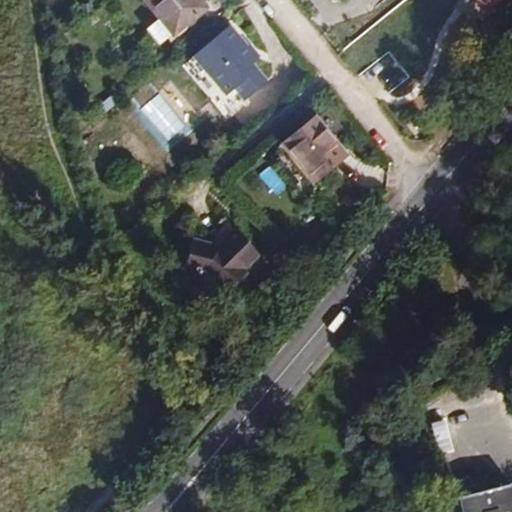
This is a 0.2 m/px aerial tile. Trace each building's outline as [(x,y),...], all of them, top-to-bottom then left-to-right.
[(144,0),(159,18),(173,35),(207,7),(201,0),(144,0)] [(475,0),(486,13),(502,0),(475,0)] [(161,44),(173,35),(159,18),(148,28),(161,44)] [(235,88),(245,99),(268,79),(252,62),(258,57),(230,24),(184,65),(217,103),(223,98),(235,88)] [(478,65),(467,55),(457,65),(468,76),(478,65)] [(233,109),(245,99),(235,88),(223,98),(233,109)] [(316,118),(283,145),(313,182),(346,155),(316,118)] [(219,247),(236,230),(226,220),(208,244),(219,247)] [(259,254),(236,230),(219,247),(208,244),(191,240),(184,268),(203,273),(227,294),(248,270),(245,267),(259,254)] [(511,511),(511,486),(511,483),(458,497),(461,511),(511,511)]
